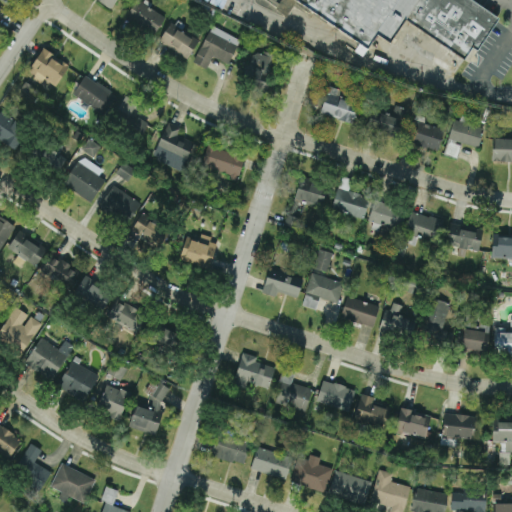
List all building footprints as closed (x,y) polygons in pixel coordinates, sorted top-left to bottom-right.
[(98,0),(111,8),(116,0),(98,0)] [(165,15),(136,0),(135,0),(126,18),(156,33),(165,15)] [(405,17),(389,41),(376,32),(367,46),(300,0),(475,0),(495,13),(465,58),(405,17)] [(159,42),(188,58),(198,39),(169,23),(159,42)] [(240,39),(211,25),(194,62),(207,68),(213,56),(228,63),(240,39)] [(69,65),(43,47),(27,72),(42,82),(45,78),(55,86),(69,65)] [(277,57),(252,50),(243,82),(268,90),(277,57)] [(115,93),(84,75),(73,94),(104,113),(115,93)] [(320,112),(353,123),(359,103),(339,96),(342,90),(328,85),(320,112)] [(131,112),(137,102),(125,95),(111,118),(140,136),(148,123),(131,112)] [(398,138),(407,108),(394,105),(392,115),(371,109),(366,129),(398,138)] [(0,110),(0,139),(15,150),(29,129),(1,110),(0,110)] [(438,149),(444,127),(413,117),(407,140),(438,149)] [(478,147),(483,127),(453,119),(448,139),(478,147)] [(181,170),(194,142),(178,135),(181,128),(168,122),(152,157),(181,170)] [(55,165),(63,144),(46,138),(38,159),(55,165)] [(82,148),(92,156),(100,146),(89,138),(82,148)] [(511,161),(511,138),(492,138),(492,161),(511,161)] [(245,157),(208,145),(201,165),(238,177),(245,157)] [(98,175),(102,169),(82,155),(63,183),(90,202),(105,180),(98,175)] [(332,209),(364,218),(370,196),(348,190),(350,180),(341,177),(332,209)] [(323,205),(326,183),(299,179),(295,201),(323,205)] [(140,202),(112,185),(99,207),(127,224),(140,202)] [(369,222),(398,227),(402,205),(372,201),(369,222)] [(438,241),(442,218),(410,212),(405,234),(438,241)] [(141,213),(131,231),(154,245),(164,227),(141,213)] [(282,228),(296,233),(301,218),(287,213),(282,228)] [(0,249),(14,224),(0,216),(0,249)] [(482,230),(462,228),(462,224),(449,222),(446,245),(479,249),(482,230)] [(17,232),(7,249),(36,266),(46,248),(17,232)] [(218,240),(199,234),(197,240),(186,236),(179,259),(209,268),(218,240)] [(511,235),(492,234),(491,258),(511,259),(511,235)] [(328,271),(332,252),(317,249),(313,268),(328,271)] [(79,270),(50,255),(41,273),(70,287),(79,270)] [(303,278),(268,268),(262,289),(297,299),(303,278)] [(316,308),(319,298),(338,302),(343,281),(310,273),(302,305),(316,308)] [(85,276),(74,290),(99,309),(110,294),(85,276)] [(373,326),(379,305),(347,295),(340,316),(373,326)] [(421,335),(441,340),(451,303),(431,298),(421,335)] [(146,314),(116,299),(107,317),(137,332),(146,314)] [(384,308),(379,329),(411,337),(415,320),(399,316),(402,304),(392,302),(390,310),(384,308)] [(0,339),(21,353),(41,323),(29,315),(15,306),(0,329),(0,339)] [(494,327),(493,354),(511,353),(511,319),(510,319),(510,327),(494,327)] [(487,352),(489,322),(462,320),(461,351),(487,352)] [(176,334),(161,326),(154,340),(169,348),(176,334)] [(70,347),(66,345),(63,349),(38,337),(25,365),(54,379),(70,347)] [(268,388),(275,367),(263,363),(264,359),(242,352),(232,384),(246,388),(248,382),(268,388)] [(99,374),(72,359),(57,384),(84,400),(99,374)] [(120,380),(127,368),(113,361),(107,372),(120,380)] [(277,404),(307,410),(312,387),(288,382),(290,375),(283,374),(277,404)] [(316,401),(348,411),(355,389),(323,379),(316,401)] [(129,427),(154,434),(169,386),(150,380),(146,392),(150,393),(146,408),(135,405),(129,427)] [(128,391),(105,384),(97,411),(120,418),(128,391)] [(384,426),(388,408),(373,404),(375,396),(360,393),(354,420),(384,426)] [(425,437),(431,415),(400,407),(394,430),(425,437)] [(475,437),(476,414),(444,413),(443,436),(475,437)] [(511,417),(493,417),(492,441),(506,442),(505,452),(511,451),(511,417)] [(0,450),(10,457),(21,439),(0,424),(0,450)] [(250,443),(216,432),(209,454),(243,465),(250,443)] [(41,449),(28,443),(14,473),(43,486),(51,470),(34,463),(41,449)] [(286,478),(292,455),(256,447),(251,469),(286,478)] [(332,466),(296,458),(291,483),(327,491),(332,466)] [(96,479),(61,462),(50,486),(84,502),(96,479)] [(402,511),(410,486),(391,481),(393,472),(379,469),(371,501),(391,506),(389,511),(402,511)] [(332,489),(360,492),(362,475),(334,471),(332,489)] [(101,511),(130,511),(131,511),(113,505),(117,490),(105,486),(101,499),(105,501),(101,511)] [(411,510),(418,511),(444,511),(448,494),(415,487),(411,510)] [(451,510),(471,509),(471,511),(485,511),(485,490),(451,492),(451,510)] [(493,511),(511,511),(511,499),(502,500),(502,494),(493,495),(493,511)]
